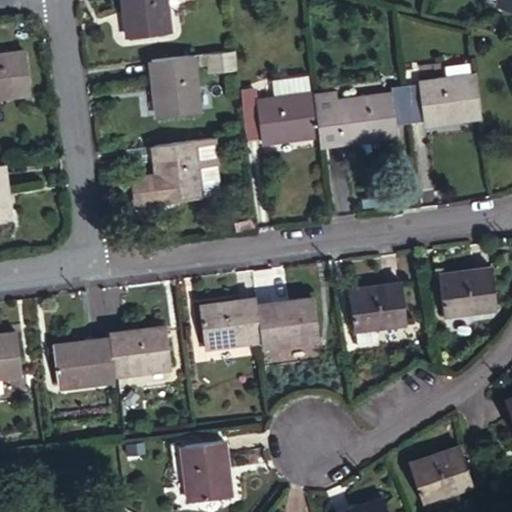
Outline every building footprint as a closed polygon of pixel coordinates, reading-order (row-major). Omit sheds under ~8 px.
[(165,0),(123,0),(128,36),(169,31),(165,0)] [(511,9),(511,0),(498,0),(497,6),(511,9)] [(0,94),(30,91),(25,51),(0,54),(0,94)] [(235,51),(200,53),(201,71),(237,68),(235,51)] [(198,110),(191,53),(153,58),(160,115),(198,110)] [(426,121),(482,114),(476,74),(404,84),(409,120),(426,118),(426,121)] [(275,97),(311,92),(309,77),(273,82),(275,97)] [(395,122),(409,120),(404,84),(391,85),(392,92),(336,99),(335,90),(315,93),(320,131),(322,142),(341,139),(396,132),(395,122)] [(243,103),(257,101),(257,100),(256,88),(241,90),(243,103)] [(262,139),(320,131),(315,92),(311,92),(275,97),(257,100),(257,101),(243,103),(247,132),(248,140),(261,138),(262,139)] [(225,190),(216,135),(194,139),(202,194),(225,190)] [(194,139),(153,145),(157,170),(147,171),(148,176),(133,178),(133,183),(135,197),(136,203),(202,194),(194,139)] [(0,220),(9,219),(2,162),(0,162),(0,220)] [(497,305),(492,266),(439,273),(444,312),(497,305)] [(407,321),(402,281),(350,288),(354,327),(357,327),(359,342),(377,340),(375,325),(407,321)] [(257,304),(256,297),(200,304),(205,344),(261,336),(257,304)] [(261,336),(262,345),(319,337),(314,297),(257,304),(261,336)] [(166,326),(109,334),(109,338),(113,372),(171,365),(166,326)] [(15,331),(0,333),(0,375),(21,373),(15,331)] [(59,384),(114,377),(113,372),(109,338),(54,345),(59,384)] [(230,494),(223,438),(184,443),(190,500),(230,494)] [(472,483),(460,446),(411,465),(423,501),(472,483)] [(388,511),(384,499),(348,511),(388,511)]
